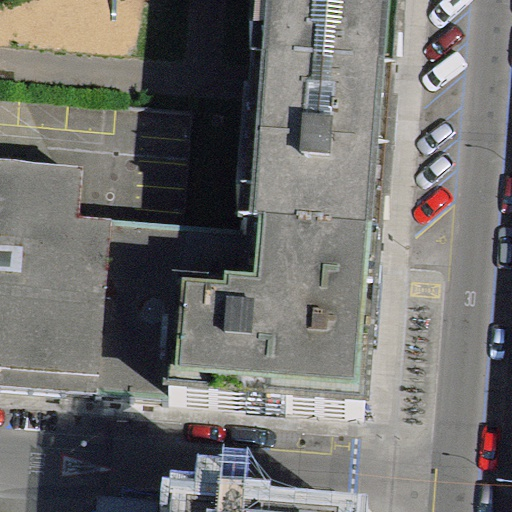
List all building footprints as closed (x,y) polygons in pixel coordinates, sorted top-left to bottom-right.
[(266,0),(259,84),(393,94),(400,0),(266,0)] [(246,245),(379,257),(393,94),(259,84),(258,104),(246,245)] [(84,184),(0,176),(0,394),(99,403),(109,293),(74,289),(79,232),(84,184)] [(150,237),(79,232),(74,289),(109,293),(99,403),(138,406),(172,409),(186,240),(150,237)] [(246,245),(186,240),(172,409),(366,426),(379,257),(246,245)]
